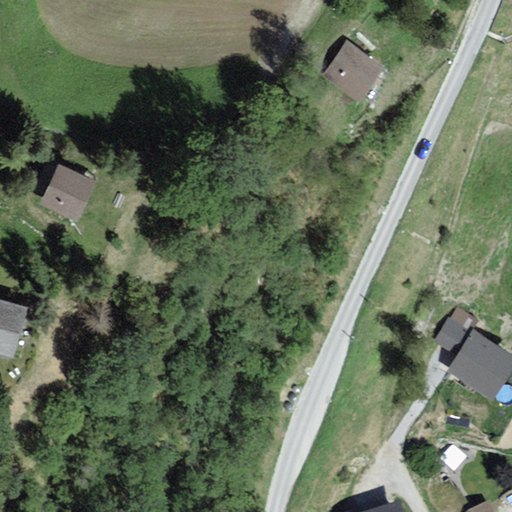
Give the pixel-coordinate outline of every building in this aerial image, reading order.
[(400,71),(359,45),(334,84),(376,110),(400,71)] [(113,182),(71,163),(52,204),(94,223),(113,182)] [(46,307),(0,294),(0,355),(32,363),(46,307)] [(453,344),(470,309),(452,301),(436,335),(453,344)] [(511,391),(511,351),(477,329),(450,371),(503,405),(511,391)]
